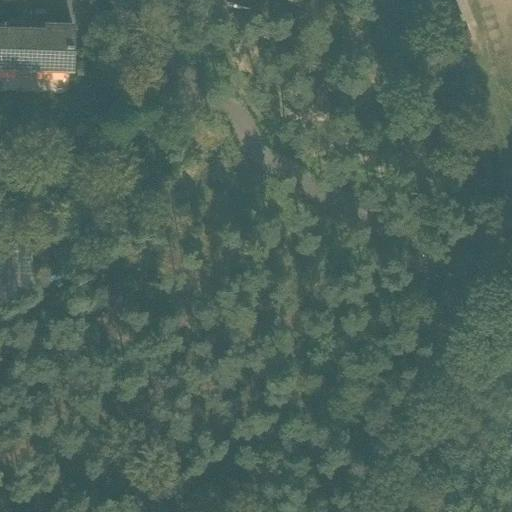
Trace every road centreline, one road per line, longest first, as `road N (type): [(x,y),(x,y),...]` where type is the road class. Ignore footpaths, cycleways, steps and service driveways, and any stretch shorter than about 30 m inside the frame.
road 1 (unknown): [(479,359),(442,299),(368,218),(302,182),(66,0)]
road 2 (unclassified): [(380,511),(511,309)]
